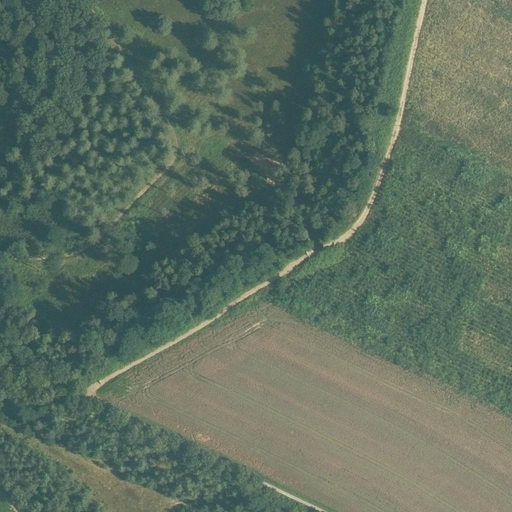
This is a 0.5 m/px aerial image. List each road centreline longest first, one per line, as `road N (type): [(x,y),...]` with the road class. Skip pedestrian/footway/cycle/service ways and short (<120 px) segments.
road 1 (track): [(422,0),(373,221),(379,235),(98,381),(86,401)]
road 2 (track): [(78,0),(174,144),(88,246),(0,256)]
road 3 (unknown): [(329,511),(86,401)]
